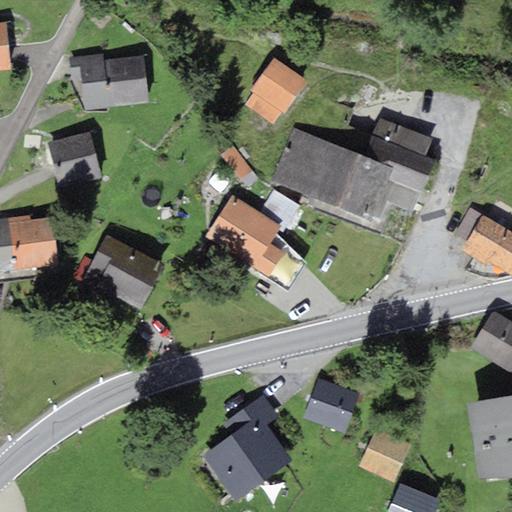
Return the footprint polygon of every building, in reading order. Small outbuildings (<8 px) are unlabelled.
[(0,70),(10,70),(5,22),(0,22),(0,70)] [(103,54),(69,57),(71,79),(81,78),(84,109),(148,102),(143,55),(103,60),(103,54)] [(284,114),(308,81),(274,57),(250,90),(254,93),(245,105),(271,124),(280,111),(284,114)] [(431,140),(379,117),(362,156),(393,169),(380,198),(387,201),(411,212),(434,160),(424,156),(431,140)] [(380,198),(393,169),(362,156),(293,127),(271,179),(377,224),(387,201),(380,198)] [(102,178),(89,131),(47,143),(60,190),(102,178)] [(252,172),(232,146),(221,154),(241,181),(252,172)] [(273,189),(259,211),(281,226),(278,231),(282,233),(299,206),(273,189)] [(231,194),(204,238),(268,277),(283,253),(270,245),(278,231),(281,226),(259,211),(231,194)] [(466,241),(482,215),(471,208),(454,234),(466,241)] [(511,232),(482,215),(466,241),(460,251),(486,267),(490,261),(511,274),(511,232)] [(30,216),(0,219),(0,272),(58,264),(51,217),(30,220),(30,216)] [(166,265),(106,234),(92,260),(82,281),(142,311),(166,265)] [(75,277),(82,281),(92,260),(85,257),(75,277)] [(511,321),(494,311),(471,349),(511,373),(511,321)] [(344,434),(358,393),(317,378),(303,419),(344,434)] [(223,424),(231,436),(259,415),(267,425),(279,416),(263,395),(223,424)] [(511,395),(467,403),(481,483),(511,477),(511,395)] [(267,425),(259,415),(231,436),(203,456),(236,501),(292,460),(267,425)] [(411,444),(376,429),(359,466),(394,482),(411,444)] [(435,511),(440,501),(400,484),(388,511),(435,511)]
